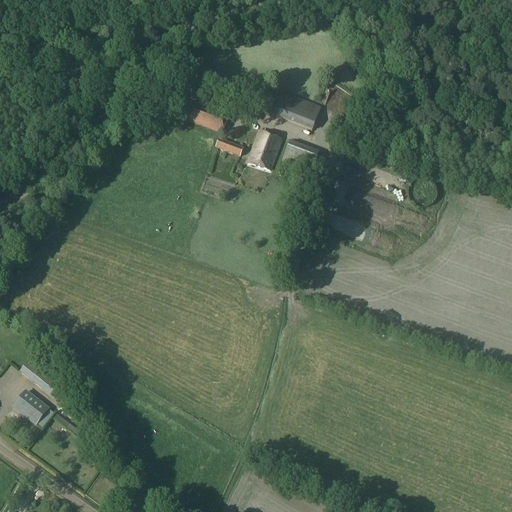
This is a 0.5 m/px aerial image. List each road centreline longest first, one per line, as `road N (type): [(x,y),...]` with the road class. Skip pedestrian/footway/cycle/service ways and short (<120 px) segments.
road 1 (track): [(511,30),(396,91),(331,140),(286,285),(285,336),(268,409),(221,511)]
road 2 (unclassified): [(0,203),(60,158),(168,35),(299,0)]
road 3 (track): [(511,389),(285,302)]
